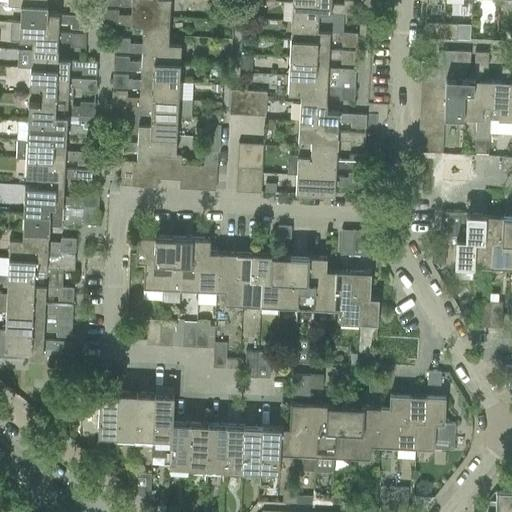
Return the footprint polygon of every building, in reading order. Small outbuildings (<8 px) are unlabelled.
[(143,16),(168,17),(169,0),(102,0),(103,5),(130,6),(143,7),(143,16)] [(292,2),(291,20),(318,22),(317,30),(342,32),(343,14),(358,14),(359,1),(343,0),(343,5),(331,4),(331,0),(316,0),(316,4),(292,2)] [(20,3),(19,21),(44,22),(44,31),(58,32),(58,23),(71,24),(70,28),(85,29),(86,15),(73,15),(45,13),(46,5),(20,3)] [(142,35),(167,36),(168,17),(143,16),(143,7),(130,6),(130,15),(118,14),(118,10),(102,9),(102,23),(129,24),(129,25),(142,26),(142,35)] [(242,18),(242,26),(255,27),(255,19),(242,18)] [(291,20),(290,39),(315,40),(314,49),(329,50),(329,41),(342,41),(341,46),(357,46),(357,33),(342,32),(317,30),(318,22),(291,20)] [(31,42),(31,48),(57,50),(58,41),(70,42),(69,46),(84,47),(85,33),(58,32),(44,31),(44,22),(19,21),(10,21),(9,41),(31,42)] [(430,38),(443,39),(444,24),(430,23),(430,38)] [(444,24),(443,39),(457,39),(457,24),(444,24)] [(470,25),(457,24),(457,39),(469,40),(470,25)] [(152,61),(179,63),(180,44),(167,44),(167,36),(142,35),(142,43),(129,43),(129,38),(114,38),(113,50),(140,52),(153,52),(152,61)] [(290,39),(289,57),(314,58),(313,65),(313,66),(327,67),(328,66),(328,58),(340,59),(340,62),(340,63),(356,64),(356,51),(329,50),(314,49),(315,40),(290,39)] [(17,49),(16,67),(30,68),(30,66),(55,67),(55,76),(68,77),(68,68),(80,68),(80,73),(95,74),(96,60),(84,60),(57,58),(57,50),(31,48),(31,49),(17,49)] [(445,104),(444,116),(463,117),(464,91),(472,91),(473,79),(465,78),(464,78),(465,67),(469,67),(470,52),(470,51),(457,51),(456,77),(446,77),(446,80),(445,92),(445,104)] [(151,79),(178,80),(179,63),(152,61),(153,52),(140,52),(140,61),(128,60),(128,56),(113,55),(112,68),(139,70),(152,70),(151,79)] [(488,139),(489,118),(491,79),(482,79),(482,67),(487,68),(487,52),(474,52),(473,79),(472,91),(464,91),(463,117),(476,118),(475,139),(488,139)] [(240,54),(239,72),(251,72),(252,54),(240,54)] [(289,57),(288,74),(313,76),(312,83),(349,85),(349,81),(350,81),(354,79),(355,79),(355,69),(327,67),(313,66),(313,65),(314,58),(289,57)] [(42,87),(42,94),(67,95),(67,86),(80,87),(79,91),(94,92),(95,78),(68,77),(55,76),(55,67),(30,66),(30,68),(29,86),(42,87)] [(422,67),(421,78),(446,80),(446,77),(446,68),(437,68),(422,67)] [(489,118),(511,119),(511,92),(510,93),(510,80),(511,67),(502,67),(501,80),(491,79),(489,118)] [(151,97),(177,98),(178,80),(151,79),(152,70),(139,70),(139,78),(127,78),(127,73),(112,73),(111,86),(138,88),(151,88),(151,97)] [(288,74),(287,93),(299,94),(298,101),(326,103),(326,94),(338,95),(338,98),(338,99),(353,100),(354,99),(354,85),(349,85),(312,83),(313,76),(288,74)] [(421,81),(421,90),(445,92),(446,80),(421,78),(421,81)] [(177,98),(192,99),(192,81),(178,80),(177,98)] [(212,87),(212,95),(219,95),(220,87),(212,87)] [(111,91),(110,104),(124,105),(124,122),(149,123),(149,115),(176,116),(177,98),(151,97),(151,88),(138,88),(138,96),(126,96),(126,92),(111,91)] [(229,89),(228,113),(240,114),(241,89),(238,89),(229,89)] [(241,89),(240,114),(252,115),(253,90),(241,89)] [(253,90),(252,115),(264,115),(265,91),(253,90)] [(421,90),(420,103),(445,104),(445,92),(421,90)] [(28,102),(27,120),(52,121),(53,113),(93,115),(94,101),(79,100),(79,105),(66,104),(67,95),(42,94),(41,103),(28,102)] [(177,98),(176,116),(191,117),(192,99),(177,98)] [(298,101),(297,120),(326,121),(325,130),(336,130),(337,122),(349,122),(349,126),(365,127),(366,114),(353,114),(326,112),(326,110),(326,103),(298,101)] [(420,103),(420,115),(444,116),(445,104),(420,103)] [(27,120),(26,138),(65,140),(65,131),(93,133),(93,119),(93,115),(53,113),(52,121),(27,120)] [(149,133),(175,134),(176,116),(149,115),(149,123),(124,122),(123,132),(136,132),(136,141),(148,142),(149,133)] [(420,115),(419,127),(443,128),(444,116),(420,115)] [(26,138),(27,120),(17,119),(16,138),(26,138)] [(296,139),(296,147),(309,148),(335,149),(336,141),(336,140),(349,140),(349,145),(364,146),(365,132),(336,130),(325,130),(326,121),(297,120),(296,139)] [(219,123),(203,122),(203,136),(218,137),(219,123)] [(419,127),(418,139),(443,140),(443,128),(419,127)] [(147,153),(168,154),(174,154),(175,134),(149,133),(148,142),(136,141),(123,141),(122,150),(135,150),(134,161),(144,161),(147,161),(147,153)] [(203,164),(216,165),(216,150),(218,150),(218,137),(203,136),(201,164),(203,164)] [(16,139),(15,158),(25,158),(25,157),(51,158),(50,167),(63,168),(64,159),(76,159),(76,164),(91,165),(92,151),(64,149),(65,140),(26,138),(26,139),(16,139)] [(418,150),(418,151),(424,151),(442,152),(443,140),(418,139),(418,150)] [(474,140),(473,152),(487,153),(488,140),(474,140)] [(237,142),(236,166),(248,167),(249,142),(237,142)] [(262,143),(249,142),(248,167),(261,167),(262,143)] [(286,155),(286,173),(295,173),(321,175),(322,166),(335,166),(362,168),(363,155),(348,154),(348,159),(335,158),(335,157),(335,149),(309,148),(296,147),(295,155),(286,155)] [(144,161),(143,186),(154,186),(155,186),(156,178),(155,178),(156,153),(147,153),(147,161),(144,161)] [(156,153),(155,178),(156,178),(167,178),(168,154),(156,153)] [(168,154),(167,178),(178,179),(179,163),(180,154),(174,154),(168,154)] [(37,178),(37,184),(62,186),(63,176),(75,177),(75,182),(90,183),(91,169),(63,168),(50,167),(51,158),(25,157),(25,158),(24,177),(37,178)] [(511,157),(501,157),(500,171),(511,171),(511,157)] [(120,160),(118,184),(131,185),(132,161),(122,160),(120,160)] [(132,161),(131,185),(143,186),(144,161),(134,161),(132,161)] [(178,179),(177,188),(178,188),(190,188),(191,164),(179,163),(178,179)] [(191,164),(190,188),(202,189),(203,164),(201,164),(191,164)] [(203,164),(202,189),(214,189),(216,165),(203,164)] [(236,166),(234,191),(247,191),(248,167),(236,166)] [(321,175),(295,173),(294,193),(333,195),(334,185),(362,186),(362,173),(346,172),(346,176),(334,176),(334,166),(322,166),(321,175)] [(261,167),(248,167),(247,191),(259,192),(261,167)] [(24,193),(23,211),(48,212),(48,203),(74,205),(82,205),(82,193),(75,193),(75,196),(62,195),(62,186),(37,184),(24,184),(24,193)] [(82,205),(97,206),(98,192),(83,191),(82,205)] [(23,211),(22,230),(47,231),(48,222),(81,223),(96,224),(97,210),(97,206),(82,205),(74,205),(48,203),(48,212),(23,211)] [(454,264),(473,265),(474,238),(483,239),(484,214),(466,213),(466,212),(441,211),(439,237),(455,238),(454,264)] [(473,265),(491,266),(492,239),(501,240),(503,215),(484,214),(483,239),(474,238),(473,265)] [(491,266),(509,267),(511,240),(511,215),(503,215),(501,240),(492,239),(491,266)] [(276,225),(276,238),(289,238),(290,226),(276,225)] [(339,254),(352,255),(354,229),(340,229),(339,254)] [(354,229),(352,255),(366,255),(367,230),(354,229)] [(9,237),(8,256),(33,257),(33,249),(46,249),(74,251),(75,237),(60,236),(59,241),(47,240),(47,231),(22,230),(22,237),(9,237)] [(136,235),(135,261),(142,261),(143,261),(142,286),(159,286),(161,262),(152,261),(153,236),(136,235)] [(153,236),(152,261),(161,262),(159,286),(178,287),(179,262),(170,262),(171,237),(153,236)] [(171,237),(170,262),(179,262),(178,287),(196,288),(197,263),(188,263),(190,237),(171,237)] [(190,237),(188,263),(197,263),(196,288),(214,289),(216,252),(209,252),(209,238),(190,237)] [(8,256),(7,274),(33,275),(32,283),(45,284),(45,285),(57,285),(58,268),(73,269),(74,255),(58,254),(58,258),(46,258),(46,249),(33,249),(33,257),(8,256)] [(216,252),(214,289),(222,290),(224,290),(223,302),(241,303),(242,277),(233,277),(234,253),(216,252)] [(234,253),(233,277),(242,277),(241,303),(259,304),(261,278),(251,278),(252,254),(234,253)] [(252,254),(251,278),(261,278),(259,304),(277,305),(279,279),(269,279),(270,255),(252,254)] [(270,255),(269,279),(279,279),(277,305),(296,306),(297,280),(288,280),(289,255),(270,255)] [(289,255),(288,280),(297,280),(296,306),(314,307),(315,281),(306,280),(307,256),(289,255)] [(307,256),(306,280),(315,281),(314,307),(331,308),(333,270),(325,270),(325,268),(326,257),(307,256)] [(333,270),(331,308),(340,308),(339,321),(358,322),(360,295),(350,294),(352,271),(333,270)] [(352,271),(350,294),(360,295),(358,322),(377,323),(378,298),(369,297),(369,295),(370,283),(370,272),(352,271)] [(7,274),(6,292),(31,293),(31,302),(44,303),(44,294),(57,295),(56,299),(72,300),(73,286),(45,285),(45,284),(32,283),(33,275),(7,274)] [(0,291),(0,310),(5,310),(30,312),(30,321),(43,321),(71,323),(71,318),(72,304),(44,303),(31,302),(31,293),(6,292),(0,291)] [(475,326),(488,326),(489,301),(477,300),(475,326)] [(489,301),(488,326),(501,327),(502,302),(489,301)] [(5,310),(4,328),(29,329),(29,338),(42,338),(43,330),(55,331),(55,335),(70,336),(71,323),(43,321),(30,321),(30,312),(5,310)] [(146,338),(146,343),(158,344),(160,320),(147,319),(146,338)] [(160,320),(158,344),(177,345),(178,321),(160,320)] [(178,321),(177,345),(195,346),(196,322),(178,321)] [(196,322),(195,346),(208,346),(209,322),(196,322)] [(0,327),(0,356),(28,357),(42,358),(43,348),(55,348),(55,353),(70,353),(70,340),(42,338),(29,338),(29,329),(4,328),(0,327)] [(294,339),(293,360),(310,361),(311,340),(294,339)] [(213,347),(212,366),(225,367),(225,358),(226,342),(213,342),(213,347)] [(244,368),(243,375),(256,376),(258,352),(245,351),(244,368)] [(258,352),(256,376),(269,377),(270,360),(270,352),(258,352)] [(225,358),(225,367),(239,367),(239,359),(225,358)] [(427,370),(426,381),(426,384),(439,384),(440,371),(427,370)] [(288,426),(280,426),(279,452),(297,453),(298,427),(306,427),(308,402),(308,387),(309,374),(291,373),(289,396),(296,396),(296,401),(289,401),(288,426)] [(322,375),(309,374),(308,387),(321,388),(322,375)] [(368,377),(368,386),(368,391),(380,391),(381,378),(368,377)] [(97,434),(115,435),(118,391),(99,390),(97,434)] [(115,435),(133,436),(135,392),(118,391),(115,435)] [(133,442),(151,443),(153,392),(135,392),(133,436),(133,442)] [(151,443),(150,457),(165,458),(165,453),(169,453),(170,420),(171,393),(154,392),(151,443)] [(380,406),(378,444),(396,445),(397,420),(406,421),(407,395),(389,394),(388,406),(387,406),(380,406)] [(397,420),(396,445),(414,446),(415,421),(424,422),(425,396),(407,395),(406,421),(397,420)] [(415,421),(414,446),(433,447),(452,448),(454,423),(443,422),(443,420),(444,396),(425,396),(424,422),(415,421)] [(298,427),(297,453),(315,454),(316,428),(324,428),(326,403),(308,402),(306,427),(298,427)] [(316,428),(315,454),(333,455),(334,429),(342,429),(344,404),(326,403),(324,428),(316,428)] [(334,429),(333,455),(350,456),(352,429),(360,430),(362,405),(344,404),(342,429),(334,429)] [(352,429),(350,456),(369,457),(370,444),(378,444),(379,406),(362,405),(360,430),(352,429)] [(169,453),(168,464),(187,465),(189,421),(170,420),(169,453)] [(187,465),(205,466),(207,422),(189,421),(187,465)] [(205,466),(223,467),(225,423),(207,422),(205,466)] [(223,467),(241,468),(243,424),(225,423),(223,467)] [(241,468),(259,469),(261,425),(243,424),(241,468)] [(261,425),(259,469),(278,470),(279,452),(280,426),(261,425)] [(116,465),(111,471),(122,480),(127,475),(116,465)] [(380,511),(393,511),(395,487),(381,487),(380,511)] [(395,487),(393,511),(406,511),(408,488),(395,487)] [(281,502),(281,503),(295,503),(295,490),(282,490),(281,502)] [(511,511),(511,491),(496,490),(495,501),(486,500),(485,511),(511,511)] [(157,493),(157,504),(167,504),(167,493),(157,493)] [(317,506),(330,507),(330,493),(317,493),(317,506)] [(330,493),(330,507),(343,507),(343,494),(330,493)] [(412,495),(411,505),(427,506),(434,496),(412,495)]
